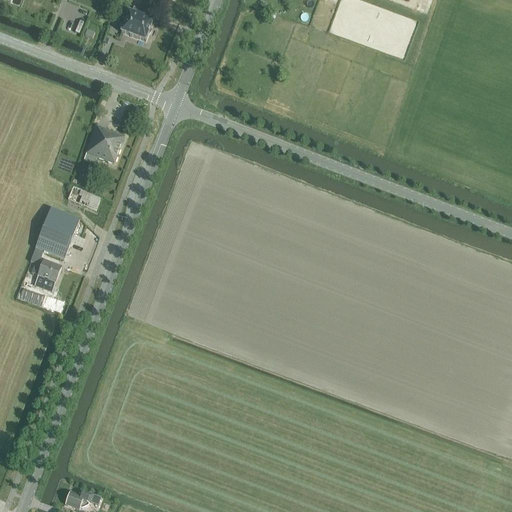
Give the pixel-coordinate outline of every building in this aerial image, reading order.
[(154,22),(130,13),(122,34),(146,43),(154,22)] [(111,47),(116,34),(106,30),(101,43),(111,47)] [(93,40),(95,34),(87,31),(85,37),(93,40)] [(143,110),(134,107),(130,119),(139,122),(143,110)] [(115,166),(125,138),(97,127),(86,155),(115,166)] [(63,180),(53,176),(48,189),(57,193),(63,180)] [(96,213),(101,200),(74,188),(68,201),(96,213)] [(31,264),(35,265),(32,274),(39,276),(39,277),(56,284),(62,269),(44,262),(42,267),(39,266),(44,253),(65,261),(80,221),(51,210),(36,250),(31,264)] [(66,506),(80,511),(81,509),(82,509),(89,506),(89,505),(90,505),(91,503),(98,505),(101,499),(80,491),(78,496),(71,493),(66,506)]
